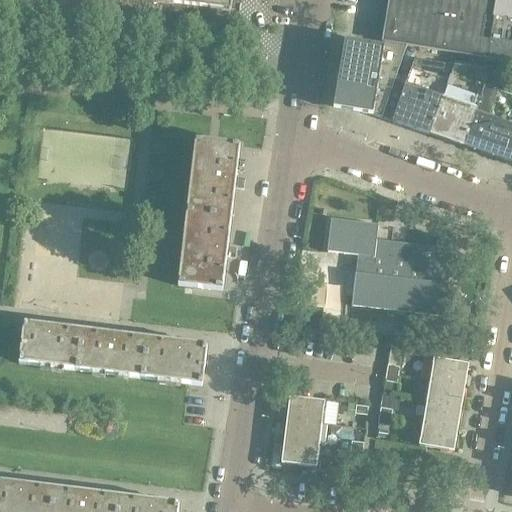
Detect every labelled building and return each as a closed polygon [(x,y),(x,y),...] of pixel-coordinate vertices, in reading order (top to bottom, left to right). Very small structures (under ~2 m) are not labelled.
[(161,0),(161,3),(229,11),(230,0),(161,0)] [(389,0),(382,43),(406,46),(485,59),(491,27),(495,0),(389,0)] [(511,0),(495,0),(491,27),(511,30),(511,0)] [(511,30),(491,27),(485,59),(511,63),(511,30)] [(406,46),(382,43),(381,49),(368,46),(368,47),(345,44),(334,108),(356,112),(356,113),(371,116),(381,119),(406,46)] [(414,60),(392,123),(429,135),(453,66),(414,60)] [(453,66),(429,135),(463,147),(469,129),(483,88),(484,88),(489,73),(453,66)] [(469,129),(463,147),(511,163),(511,97),(497,93),(484,88),(483,88),(469,129)] [(244,180),(243,180),(242,180),(241,180),(240,180),(239,180),(234,179),(238,146),(229,145),(219,144),(195,141),(191,177),(186,214),(230,219),(233,189),(238,190),(239,190),(240,190),(241,190),(242,190),(243,190),(244,180)] [(235,260),(236,249),(235,249),(234,249),(233,249),(232,249),(231,249),(230,249),(226,248),(230,219),(186,214),(182,250),(178,286),(191,288),(221,291),(225,258),(229,259),(230,259),(231,259),(232,259),(233,259),(234,260),(235,260)] [(444,318),(452,243),(436,241),(435,249),(405,246),(405,245),(404,251),(390,249),(391,243),(375,242),(377,226),(376,226),(376,228),(332,222),(332,221),(330,221),(327,253),(328,254),(328,252),(357,256),(356,257),(358,257),(357,260),(355,275),(354,275),(351,307),(353,308),(353,306),(442,316),(441,318),(444,318)] [(312,312),(310,331),(318,332),(320,313),(312,312)] [(43,327),(24,325),(19,364),(37,366),(36,371),(60,374),(61,369),(79,372),(84,332),(59,329),(60,326),(43,324),(43,327)] [(108,335),(84,332),(79,372),(92,373),(92,378),(105,379),(105,375),(116,376),(115,381),(128,382),(129,378),(140,379),(145,340),(125,337),(125,334),(108,332),(108,335)] [(173,344),(145,340),(140,379),(158,381),(157,386),(181,388),(182,384),(201,387),(205,348),(190,346),(190,342),(174,340),(173,344)] [(291,355),(298,357),(299,349),(292,348),(291,355)] [(390,348),(387,366),(394,368),(397,349),(390,348)] [(433,360),(429,381),(464,387),(467,366),(433,360)] [(387,366),(386,374),(397,376),(399,368),(394,368),(387,366)] [(386,374),(384,382),(396,384),(397,376),(386,374)] [(429,381),(425,403),(460,409),(464,387),(429,381)] [(289,398),(286,420),(321,425),(324,403),(289,398)] [(425,403),(422,425),(456,431),(460,409),(425,403)] [(355,415),(366,416),(367,408),(356,407),(355,415)] [(380,409),(378,417),(390,419),(392,411),(380,409)] [(377,425),(389,427),(390,419),(378,417),(377,425)] [(286,420),(283,442),(318,446),(321,425),(286,420)] [(456,431),(422,425),(418,446),(453,452),(456,431)] [(389,439),(390,431),(379,429),(378,437),(389,439)] [(318,446),(283,442),(281,464),(315,468),(318,446)] [(351,442),(350,450),(362,452),(363,444),(351,442)] [(362,452),(350,450),(349,458),(361,460),(362,452)] [(15,485),(0,483),(0,511),(53,511),(56,490),(31,487),(32,484),(15,482),(15,485)] [(80,493),(56,490),(53,511),(114,511),(117,498),(97,495),(97,491),(81,489),(80,493)] [(145,501),(117,498),(114,511),(176,511),(177,505),(162,503),(162,499),(146,497),(145,501)]
